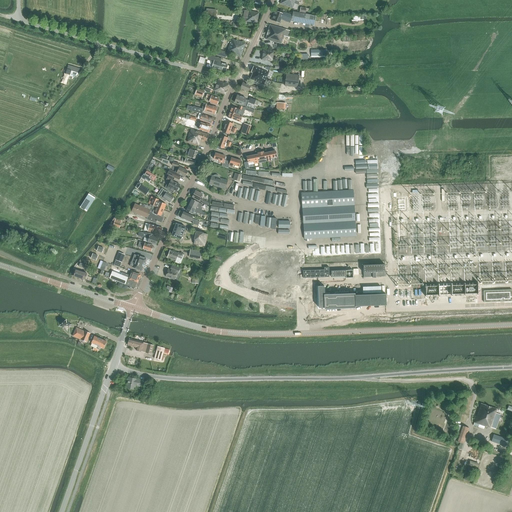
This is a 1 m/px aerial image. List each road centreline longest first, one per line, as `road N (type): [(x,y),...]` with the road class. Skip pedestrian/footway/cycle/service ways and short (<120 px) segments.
road 1 (unclassified): [(111,367),(173,379),(511,367)]
road 2 (secondary): [(133,307),(249,334),(511,324)]
road 3 (track): [(186,67),(154,139),(58,275)]
road 4 (unclassified): [(234,81),(19,19),(18,0)]
road 5 (tertiary): [(139,294),(207,148)]
road 6 (tertiary): [(61,511),(111,367)]
road 7 (secondary): [(133,307),(0,265)]
